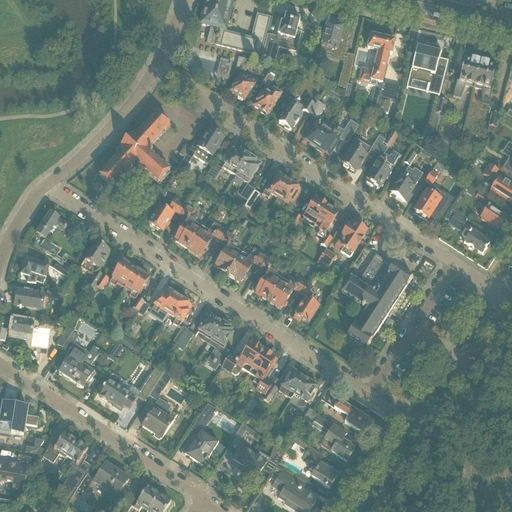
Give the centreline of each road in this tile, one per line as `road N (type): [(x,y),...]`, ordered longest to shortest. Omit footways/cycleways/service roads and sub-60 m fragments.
road 1 (residential): [(365,394),(44,186)]
road 2 (residential): [(453,264),(151,72)]
road 3 (residential): [(194,496),(0,367)]
road 4 (residential): [(420,431),(507,298)]
road 5 (residential): [(44,186),(101,139),(151,72)]
road 6 (residential): [(365,394),(453,264)]
road 7 (secondary): [(385,0),(511,31)]
